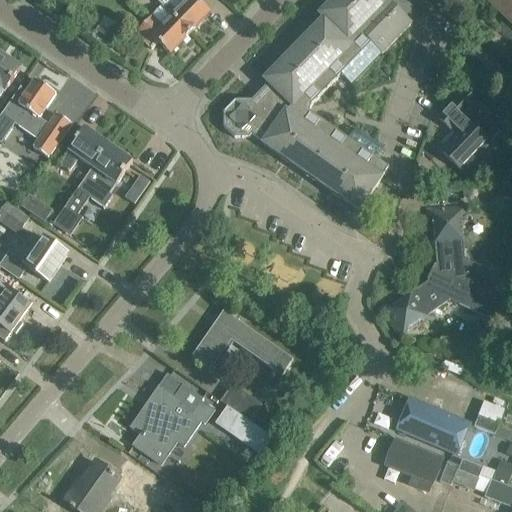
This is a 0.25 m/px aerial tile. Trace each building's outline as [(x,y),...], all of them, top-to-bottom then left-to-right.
[(154,0),(162,7),(172,17),(190,34),(210,13),(196,0),(154,0)] [(414,7),(407,0),(338,0),(334,5),(332,3),(319,15),(324,19),(312,31),(315,33),(307,41),(305,39),(293,51),(295,54),(278,70),(276,68),(264,81),(268,85),(251,102),(250,101),(235,101),(223,114),(223,128),(234,139),(249,139),(252,136),(263,144),(280,156),(282,154),(291,160),(289,163),(307,175),(308,172),(318,179),(316,181),(333,193),(334,191),(343,197),(342,200),(359,211),(389,169),(376,160),(384,148),(356,129),(348,140),(310,114),(311,107),(341,76),(351,86),(412,24),(404,17),(414,7)] [(511,0),(487,0),(487,1),(511,25),(511,0)] [(190,34),(172,17),(161,28),(151,18),(136,33),(151,47),(156,42),(170,55),(190,34)] [(101,18),(96,33),(111,38),(116,23),(101,18)] [(476,48),(464,61),(489,84),(501,71),(476,48)] [(0,97),(3,93),(4,93),(20,70),(9,63),(10,63),(0,55),(0,97)] [(2,114),(0,117),(0,143),(1,145),(16,124),(39,140),(34,148),(49,158),(72,125),(57,115),(49,126),(39,119),(56,95),(36,81),(26,94),(21,90),(22,89),(21,88),(2,114)] [(466,93),(439,119),(450,131),(454,127),(459,133),(443,150),(463,171),(490,144),(489,143),(500,131),(481,114),(475,108),(478,104),(466,93)] [(92,169),(109,146),(85,129),(68,152),(69,153),(59,167),(69,174),(79,160),(92,169)] [(113,197),(110,195),(116,186),(133,163),(109,146),(92,169),(77,192),(78,192),(81,187),(89,192),(86,196),(103,209),(103,210),(104,210),(113,197)] [(30,199),(23,209),(32,216),(39,205),(30,199)] [(0,216),(0,221),(19,235),(29,220),(8,205),(0,216)] [(434,265),(428,279),(430,280),(437,292),(446,287),(455,292),(461,277),(471,282),(467,289),(505,307),(511,292),(511,282),(474,265),(464,260),(463,245),(466,245),(464,209),(428,212),(431,247),(435,247),(436,265),(434,265)] [(63,214),(53,227),(67,237),(76,223),(63,214)] [(22,245),(26,247),(17,260),(10,255),(1,267),(19,280),(27,268),(49,284),(68,257),(45,241),(44,241),(31,232),(22,245)] [(497,324),(505,307),(467,289),(471,282),(461,277),(455,292),(446,287),(437,292),(430,280),(428,279),(427,280),(428,282),(413,292),(412,289),(382,309),(402,338),(431,318),(429,315),(450,301),(497,324)] [(0,302),(0,338),(5,343),(12,333),(16,335),(23,325),(20,323),(30,308),(8,292),(0,286),(0,301),(0,302)] [(230,341),(282,377),(293,361),(223,312),(191,358),(210,371),(230,341)] [(168,376),(131,429),(141,436),(134,447),(161,466),(177,442),(184,447),(202,422),(205,425),(214,411),(182,389),(184,387),(168,376)] [(232,386),(220,403),(228,408),(250,423),(261,407),(232,386)] [(500,421),(505,406),(483,397),(478,412),(500,421)] [(448,451),(457,455),(464,440),(469,427),(436,414),(417,406),(406,402),(394,430),(401,433),(425,442),(448,451)] [(228,408),(218,422),(261,452),(272,439),(250,423),(228,408)] [(474,427),(494,435),(499,424),(478,416),(474,427)] [(494,435),(511,442),(511,431),(498,426),(494,435)] [(442,458),(422,450),(397,440),(386,468),(411,479),(408,486),(419,490),(428,494),(431,486),(441,460),(442,458)] [(460,467),(458,472),(478,479),(479,475),(482,469),(480,468),(462,461),(460,467)] [(440,481),(451,485),(453,482),(457,471),(459,466),(447,462),(440,481)] [(75,487),(64,502),(78,511),(100,511),(110,499),(107,497),(120,480),(96,463),(78,489),(75,487)] [(511,465),(505,463),(497,482),(508,486),(511,476),(511,465)] [(457,471),(453,482),(472,490),(474,490),(474,489),(478,479),(457,471)] [(511,511),(511,487),(496,482),(491,480),(484,498),(511,508),(511,511)]
